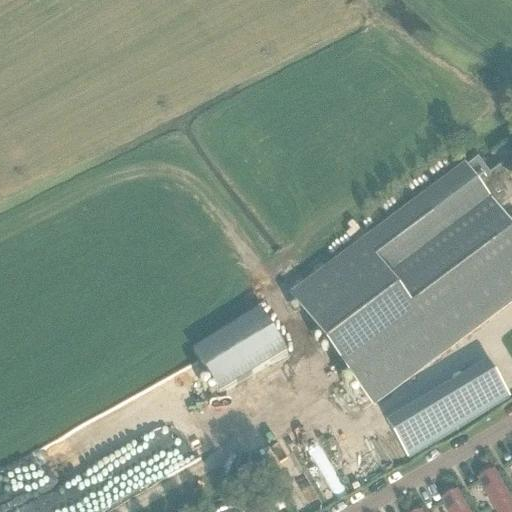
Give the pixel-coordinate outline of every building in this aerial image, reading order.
[(511,165),(504,171),(502,168),(490,177),(480,164),(468,173),(466,170),(293,300),(372,406),(511,301),(511,230),(498,211),(511,200),(511,165)] [(219,397),(287,355),(261,313),(193,355),(219,397)] [(501,350),(490,356),(497,369),(508,364),(501,350)] [(509,401),(488,366),(387,426),(408,461),(509,401)] [(479,482),(495,511),(511,511),(511,506),(493,474),(492,475),(489,470),(478,476),(481,481),(479,482)] [(442,503),(447,511),(466,511),(457,494),(455,495),(452,490),(441,496),(444,502),(442,503)]
